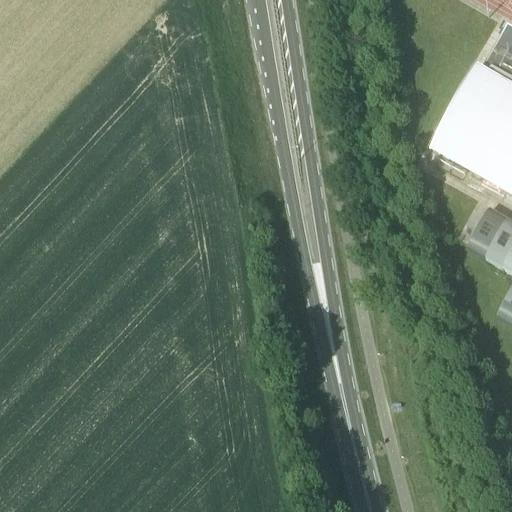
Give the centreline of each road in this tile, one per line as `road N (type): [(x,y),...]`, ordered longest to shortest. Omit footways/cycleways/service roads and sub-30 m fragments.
road 1 (primary): [(260,0),(289,173),(322,302)]
road 2 (primary): [(322,302),(285,0)]
road 3 (primary): [(322,302),(369,511)]
